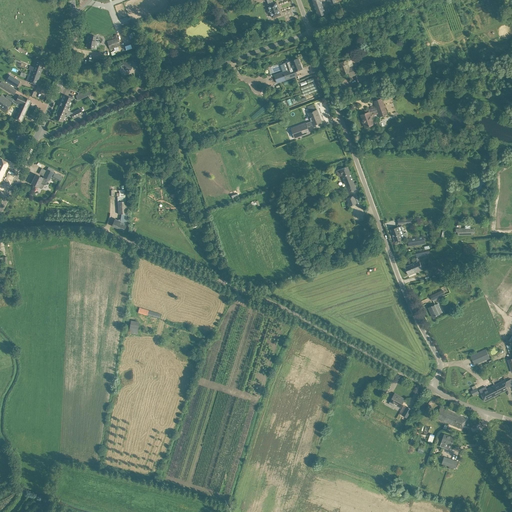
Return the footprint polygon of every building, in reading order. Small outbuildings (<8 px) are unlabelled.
[(266,0),(269,5),(268,5),(269,9),(267,9),(269,14),(271,13),(272,17),(280,15),(276,2),(273,3),(272,0),(266,0)] [(324,10),(322,4),(320,0),(311,0),(318,17),(330,12),(328,9),(324,10)] [(88,40),(87,47),(93,48),(96,49),(96,45),(98,45),(99,42),(95,41),(96,36),(90,35),(89,40),(88,40)] [(121,45),(120,42),(118,37),(107,41),(109,49),(118,46),(121,45)] [(126,62),(121,63),(123,68),(124,67),(125,70),(126,74),(131,73),(130,72),(133,71),(134,75),(141,73),(139,68),(138,65),(136,58),(132,59),(132,61),(126,63),(126,62)] [(278,84),(292,79),(290,73),(302,69),(298,58),(286,63),(287,67),(288,70),(275,75),(278,84)] [(44,63),(36,60),(33,67),(30,66),(29,69),(32,70),(28,81),(36,84),(44,63)] [(338,63),(342,75),(348,72),(350,76),(356,74),(353,66),(349,68),(346,60),(338,63)] [(376,69),(372,70),(356,76),(360,85),(375,80),(374,77),(379,76),(376,69)] [(10,75),(6,81),(16,88),(20,82),(10,75)] [(302,87),(301,88),(304,96),(313,92),(309,81),(301,84),(302,87)] [(17,91),(1,82),(0,84),(0,87),(14,96),(17,91)] [(78,100),(92,94),(90,89),(76,96),(77,97),(76,97),(78,100)] [(0,108),(5,112),(8,109),(9,110),(11,107),(9,106),(12,103),(0,94),(0,108)] [(13,99),(12,101),(16,104),(17,104),(20,105),(20,104),(28,107),(31,101),(27,99),(23,97),(18,95),(16,101),(13,99)] [(64,95),(59,106),(68,110),(73,98),(64,95)] [(373,124),(372,120),(373,115),(378,114),(379,117),(388,114),(382,98),(374,101),(376,106),(366,110),(368,113),(361,115),(365,127),(373,124)] [(20,105),(17,104),(16,106),(18,107),(14,118),(22,122),(28,107),(20,104),(20,105)] [(54,117),(54,118),(62,122),(66,115),(71,117),(72,117),(71,114),(72,113),(67,111),(68,110),(59,106),(54,117)] [(295,138),(305,135),(310,133),(307,127),(321,122),(317,110),(309,113),(311,121),(291,128),(295,138)] [(0,180),(8,163),(4,161),(0,159),(0,180)] [(348,166),(343,168),(336,170),(338,176),(342,174),(348,192),(356,189),(348,166)] [(31,184),(38,187),(40,188),(41,188),(42,188),(44,185),(45,185),(46,185),(46,184),(48,180),(49,180),(53,172),(47,169),(43,177),(44,177),(43,179),(42,178),(36,175),(31,184)] [(115,219),(114,221),(112,226),(123,231),(126,225),(127,225),(125,196),(117,197),(118,214),(121,214),(120,220),(118,219),(118,221),(115,219)] [(354,196),(346,198),(349,206),(356,204),(354,196)] [(401,234),(398,227),(391,230),(395,241),(402,238),(407,236),(406,232),(401,234)] [(409,246),(414,245),(425,243),(424,236),(408,239),(409,246)] [(476,243),(463,244),(464,254),(476,253),(476,243)] [(421,253),(415,254),(416,258),(417,258),(419,257),(429,255),(433,254),(433,252),(432,250),(428,251),(426,251),(426,250),(421,251),(421,253)] [(415,262),(410,264),(412,268),(414,267),(416,272),(418,272),(423,269),(419,260),(420,260),(419,257),(417,258),(414,259),(415,262)] [(447,258),(428,260),(429,269),(448,267),(447,258)] [(409,265),(405,267),(406,271),(408,275),(412,273),(412,274),(416,272),(414,267),(412,268),(410,264),(409,265)] [(432,300),(437,298),(440,297),(439,297),(446,294),(444,289),(430,296),(432,300)] [(433,317),(437,315),(439,314),(442,312),(438,303),(435,305),(428,308),(433,317)] [(159,319),(159,318),(161,313),(139,307),(138,313),(159,319)] [(137,334),(139,321),(131,320),(129,332),(137,334)] [(490,358),(486,349),(471,356),(475,365),(490,358)] [(509,389),(508,387),(511,384),(511,382),(510,379),(505,382),(504,380),(494,385),(498,394),(509,389)] [(498,394),(494,385),(487,389),(485,387),(479,390),(485,401),(498,394)] [(394,394),(391,398),(388,404),(392,406),(393,403),(401,407),(405,399),(401,397),(400,397),(394,394)] [(412,409),(407,406),(402,415),(407,418),(412,409)] [(440,407),(435,418),(462,429),(466,418),(440,407)] [(421,439),(432,443),(434,436),(423,433),(421,439)] [(445,443),(447,444),(452,445),(454,438),(444,434),(440,446),(444,448),(445,443)] [(442,464),(456,468),(458,461),(443,457),(443,459),(442,458),(440,462),(442,462),(442,464)]
